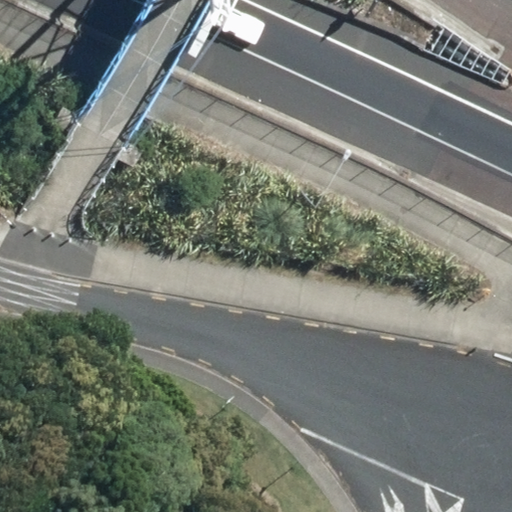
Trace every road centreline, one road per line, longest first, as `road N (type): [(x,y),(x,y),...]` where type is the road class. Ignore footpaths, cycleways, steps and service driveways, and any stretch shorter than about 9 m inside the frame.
road 1 (unclassified): [(511,430),(393,387),(0,283)]
road 2 (motorway): [(511,148),(171,0)]
